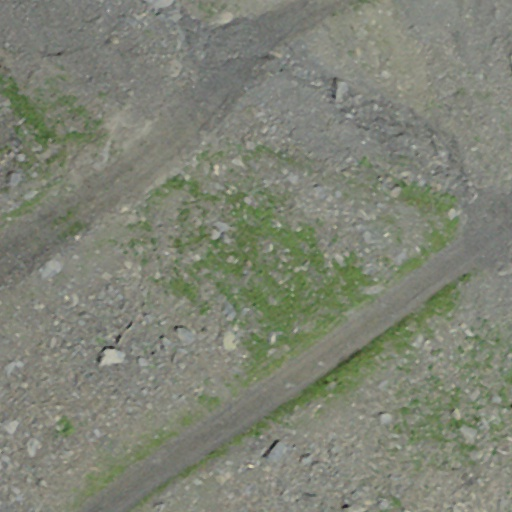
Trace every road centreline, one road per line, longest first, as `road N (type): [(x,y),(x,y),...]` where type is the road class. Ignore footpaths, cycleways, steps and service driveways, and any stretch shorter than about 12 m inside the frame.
road 1 (track): [(134,511),(511,234)]
road 2 (track): [(349,0),(228,59),(0,251)]
